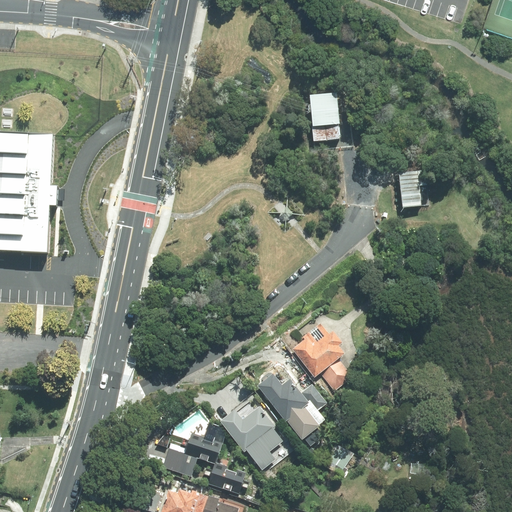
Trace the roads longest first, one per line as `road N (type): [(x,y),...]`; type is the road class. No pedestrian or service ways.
road 1 (secondary): [(169,44),(96,405)]
road 2 (residential): [(96,405),(152,387),(236,336),(326,259),(360,208)]
